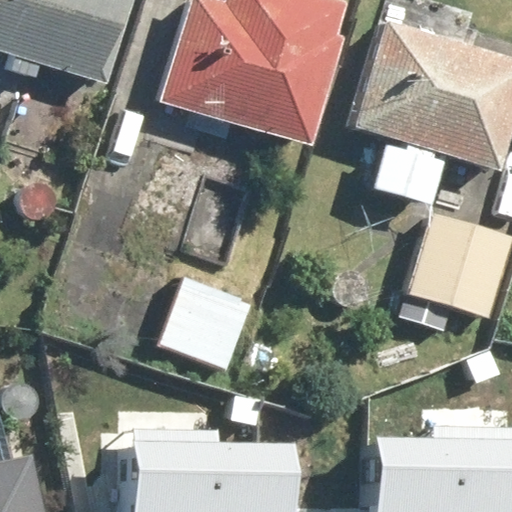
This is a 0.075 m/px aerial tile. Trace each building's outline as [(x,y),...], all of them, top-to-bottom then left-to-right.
[(0,0),(0,57),(93,88),(122,0),(0,0)] [(182,0),(151,107),(298,150),(330,42),(324,40),(334,6),(313,0),(215,0),(214,4),(199,0),(182,0)] [(344,128),(487,172),(511,90),(511,64),(377,22),(344,128)] [(27,108),(0,98),(0,161),(6,164),(27,108)] [(363,190),(418,205),(430,162),(375,147),(363,190)] [(42,185),(32,183),(23,186),(16,194),(14,203),(17,213),(25,219),(34,221),(44,218),(50,211),(52,201),(49,192),(42,185)] [(397,295),(477,317),(500,236),(420,214),(397,295)] [(348,272),(339,270),(329,273),(323,280),(320,290),(323,299),(331,306),(341,308),(350,305),(356,298),(359,288),(355,279),(348,272)] [(143,345),(215,372),(242,302),(169,275),(143,345)] [(17,386),(7,384),(0,386),(0,420),(9,422),(18,419),(25,412),(27,402),(24,393),(17,386)] [(105,511),(277,511),(280,433),(108,429),(105,511)] [(511,511),(511,432),(358,431),(357,511),(511,511)] [(0,511),(22,511),(10,450),(0,451),(0,511)]
